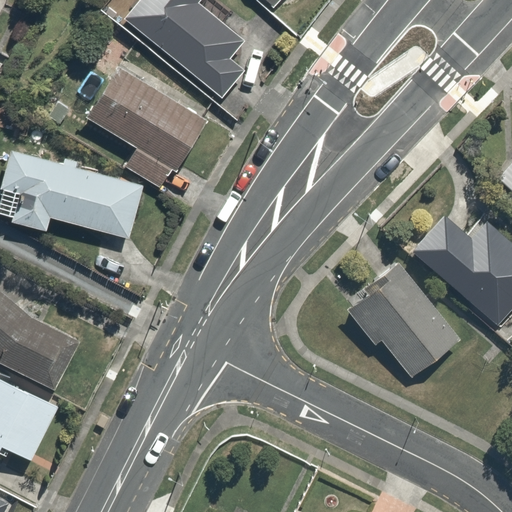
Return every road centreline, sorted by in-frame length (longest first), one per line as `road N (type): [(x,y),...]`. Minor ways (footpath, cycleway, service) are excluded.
road 1 (tertiary): [(505,0),(299,221),(245,256)]
road 2 (residential): [(191,342),(449,474),(500,511)]
road 3 (tertiary): [(245,256),(259,199),(409,0)]
road 4 (tertiary): [(191,342),(104,511)]
